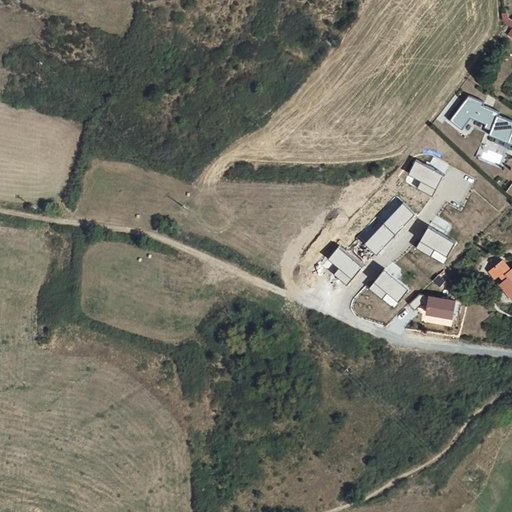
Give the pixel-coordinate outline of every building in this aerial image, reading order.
[(464,89),(444,113),(456,123),(466,112),(480,119),(479,122),(485,125),(483,130),(507,141),(505,144),(511,146),(511,122),(510,122),(511,119),(493,110),(495,107),(479,100),(480,97),(464,89)] [(498,166),(503,155),(483,147),(479,158),(498,166)] [(403,172),(416,178),(412,186),(428,193),(439,171),(411,157),(403,172)] [(399,200),(361,241),(373,252),(411,211),(399,200)] [(173,228),(177,218),(165,213),(160,225),(173,228)] [(427,254),(431,246),(443,253),(451,239),(424,224),(412,245),(427,254)] [(324,256),(335,265),(329,272),(343,283),(359,264),(334,244),(324,256)] [(511,261),(505,266),(497,258),(486,267),(511,296),(511,295),(511,261)] [(405,286),(380,266),(365,286),(379,296),(384,290),(395,298),(405,286)] [(409,310),(417,301),(424,302),(423,310),(449,314),(452,298),(426,294),(426,292),(415,290),(403,303),(409,310)]
